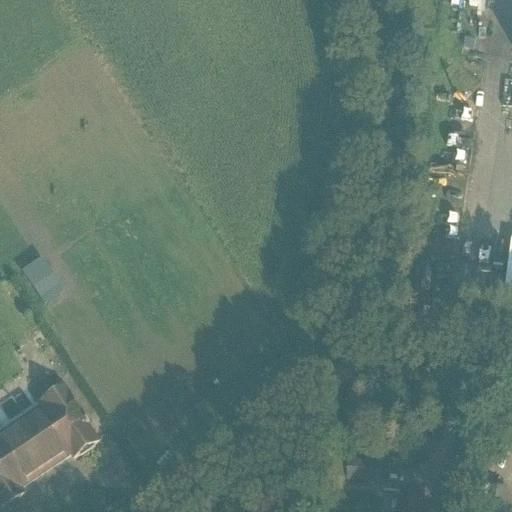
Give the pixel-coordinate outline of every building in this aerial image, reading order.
[(42,307),(64,292),(41,259),(19,274),(42,307)] [(435,326),(396,324),(395,349),(434,351),(435,326)] [(74,463),(98,446),(61,391),(35,409),(37,412),(0,437),(0,511),(21,498),(16,490),(68,456),(74,463)] [(345,480),(345,483),(386,488),(388,467),(347,463),(347,462),(332,460),(331,479),(345,480)] [(505,511),(509,493),(483,488),(483,490),(467,487),(464,511),(505,511)] [(387,492),(386,510),(397,511),(397,492),(387,492)] [(422,511),(424,498),(400,495),(397,511),(422,511)]
